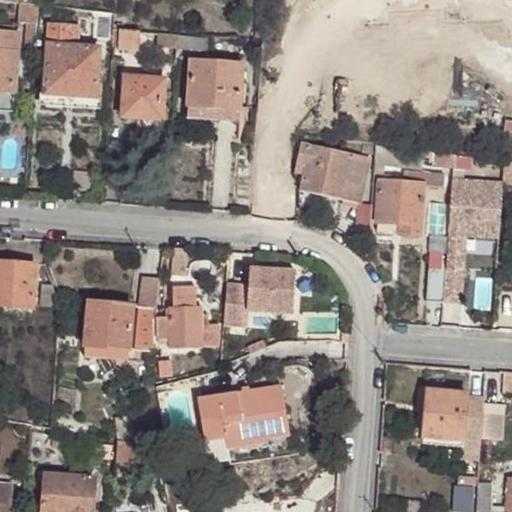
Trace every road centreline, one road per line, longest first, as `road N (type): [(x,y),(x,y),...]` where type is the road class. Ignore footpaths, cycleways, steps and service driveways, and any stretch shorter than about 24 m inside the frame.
road 1 (residential): [(0,214),(312,237),(342,253),(362,280),(370,337)]
road 2 (residential): [(370,337),(356,511)]
road 3 (residential): [(511,349),(370,337)]
